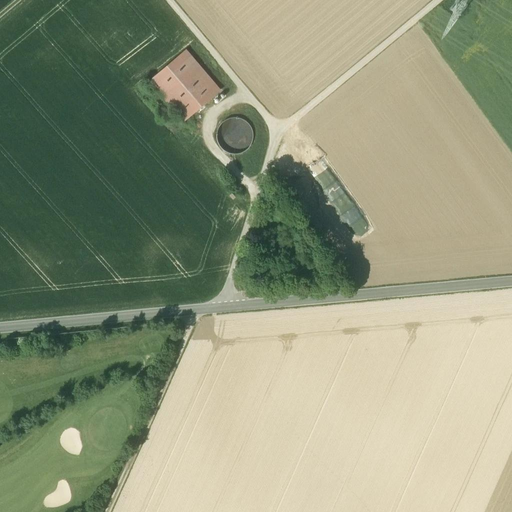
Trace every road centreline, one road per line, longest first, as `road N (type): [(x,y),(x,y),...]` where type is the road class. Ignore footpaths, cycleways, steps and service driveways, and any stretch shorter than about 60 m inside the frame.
road 1 (unclassified): [(0,328),(511,279)]
road 2 (track): [(222,307),(277,131),(435,0)]
road 3 (track): [(193,310),(109,511)]
road 4 (track): [(277,131),(168,0)]
road 5 (track): [(248,95),(212,135),(214,149),(255,194)]
